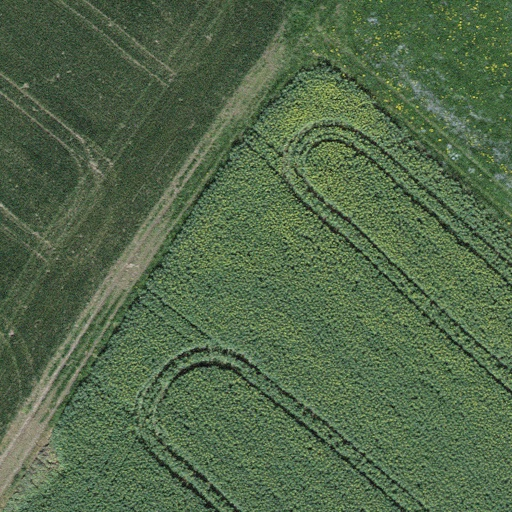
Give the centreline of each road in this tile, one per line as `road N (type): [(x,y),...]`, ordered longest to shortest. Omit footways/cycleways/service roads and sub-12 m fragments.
road 1 (track): [(0,475),(191,179),(307,24)]
road 2 (track): [(511,210),(307,24)]
